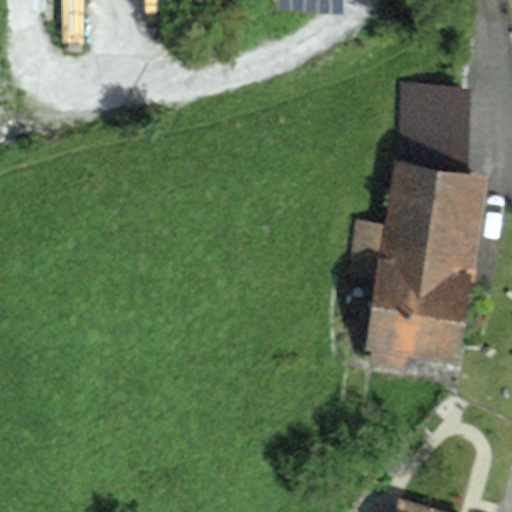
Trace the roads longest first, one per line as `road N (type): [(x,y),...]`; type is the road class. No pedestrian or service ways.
road 1 (track): [(361,0),(338,30),(254,73),(162,84),(134,62),(114,0)]
road 2 (track): [(162,84),(68,86),(31,56),(24,0)]
